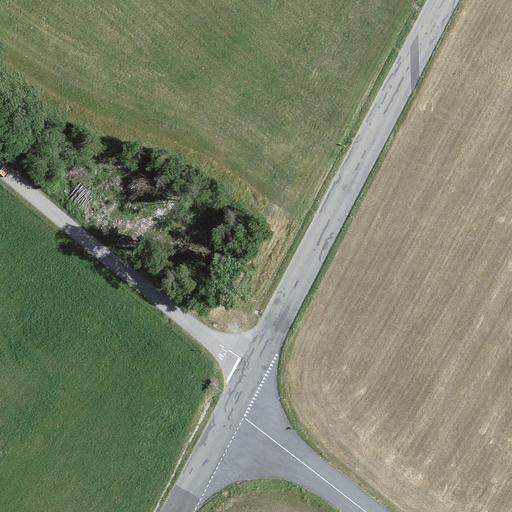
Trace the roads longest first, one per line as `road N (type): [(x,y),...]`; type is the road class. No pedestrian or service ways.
road 1 (tertiary): [(442,0),(233,410)]
road 2 (track): [(254,369),(0,167)]
road 3 (tertiary): [(364,511),(233,410)]
